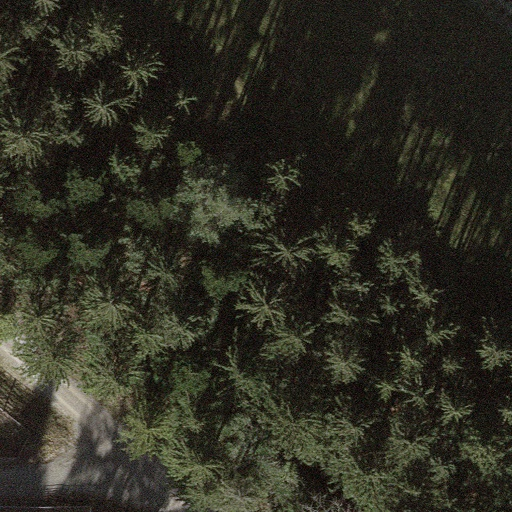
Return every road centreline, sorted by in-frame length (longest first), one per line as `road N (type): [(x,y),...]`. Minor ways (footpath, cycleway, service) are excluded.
road 1 (track): [(220,511),(0,324)]
road 2 (track): [(177,475),(0,481)]
